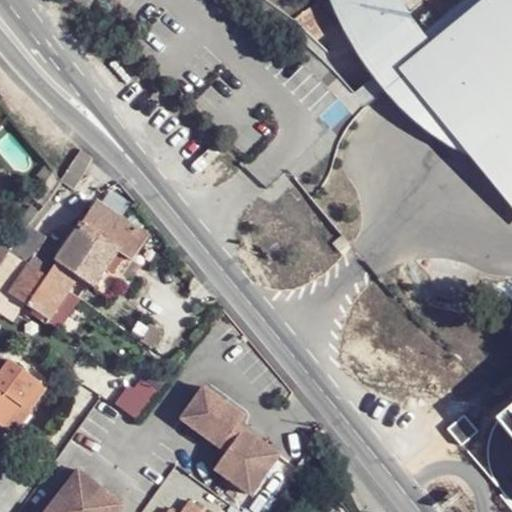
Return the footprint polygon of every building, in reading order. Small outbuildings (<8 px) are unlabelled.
[(335,0),(341,12),(348,25),(354,38),(365,53),(412,66),(441,42),(422,17),(408,6),(404,0),(335,0)] [(511,0),(492,0),(441,42),(412,66),(480,161),(511,204),(511,0)] [(412,66),(365,53),(369,61),(377,72),(382,80),(388,86),(392,92),(397,97),(402,103),(408,110),(414,117),(422,124),(432,132),(442,138),(453,147),(463,152),(480,161),(412,66)] [(96,158),(82,149),(64,178),(79,188),(96,158)] [(109,245),(133,261),(150,237),(129,223),(96,201),(57,262),(62,268),(73,276),(84,283),(97,263),(109,245)] [(49,239),(30,227),(17,244),(34,259),(40,251),(49,239)] [(120,279),(133,261),(109,245),(97,263),(120,279)] [(40,251),(34,259),(26,267),(53,284),(62,268),(57,262),(40,251)] [(53,284),(26,267),(11,294),(29,307),(36,312),(53,284)] [(29,307),(11,294),(1,308),(19,321),(29,307)] [(160,331),(149,325),(140,339),(151,346),(160,331)] [(27,408),(42,384),(10,359),(1,372),(0,371),(0,424),(9,431),(27,408)] [(51,390),(42,384),(27,408),(34,413),(51,390)] [(247,415),(207,385),(184,417),(223,446),(240,423),(247,415)] [(511,402),(495,416),(511,437),(511,402)] [(27,408),(9,431),(28,446),(45,422),(34,413),(27,408)] [(240,423),(223,446),(229,450),(247,428),(240,423)] [(282,454),(247,428),(229,450),(217,467),(252,494),(282,454)] [(120,511),(129,502),(83,467),(48,511),(120,511)] [(174,511),(171,510),(168,511),(204,511),(191,501),(182,511),(174,511)]
